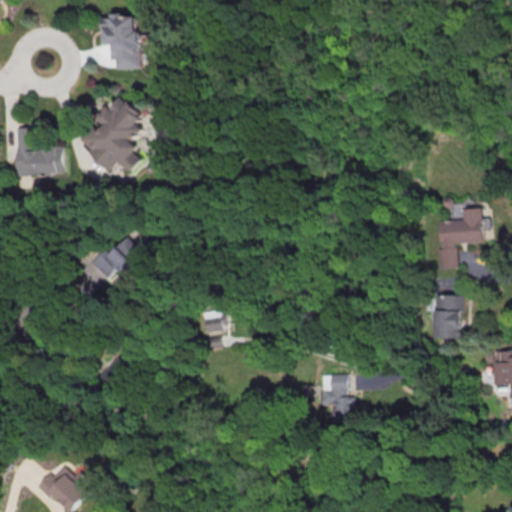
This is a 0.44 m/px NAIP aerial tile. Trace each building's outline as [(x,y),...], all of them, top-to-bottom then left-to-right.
[(114,12),(115,25),(107,25),(107,44),(116,44),(116,47),(114,47),(114,58),(120,58),(120,66),(143,66),(142,31),(140,31),(140,26),(138,26),(138,15),(126,15),(126,12),(114,12)] [(83,138),(94,149),(93,151),(111,169),(121,159),(132,169),(143,158),(136,151),(141,146),(135,140),(146,128),(140,123),(146,117),(143,115),(145,112),(132,99),(130,102),(122,94),(111,105),(108,102),(97,113),(102,119),(83,138)] [(18,125),(19,176),(59,175),(59,172),(66,172),(66,144),(43,145),(43,125),(18,125)] [(485,242),(485,207),(466,207),(466,219),(441,219),(441,267),(460,267),(460,242),(485,242)] [(96,265),(110,279),(120,268),(129,277),(154,251),(130,229),(96,265)] [(464,294),(437,294),(437,337),(464,337),(464,294)] [(228,330),(228,309),(207,310),(207,330),(228,330)] [(511,350),(498,351),(498,388),(511,388),(511,397),(511,396),(511,350)] [(114,388),(137,380),(130,360),(107,368),(114,388)] [(353,374),(325,374),(326,418),(353,417),(353,374)] [(39,485),(54,497),(57,494),(76,511),(99,485),(82,469),(77,475),(66,464),(57,475),(52,471),(39,485)]
